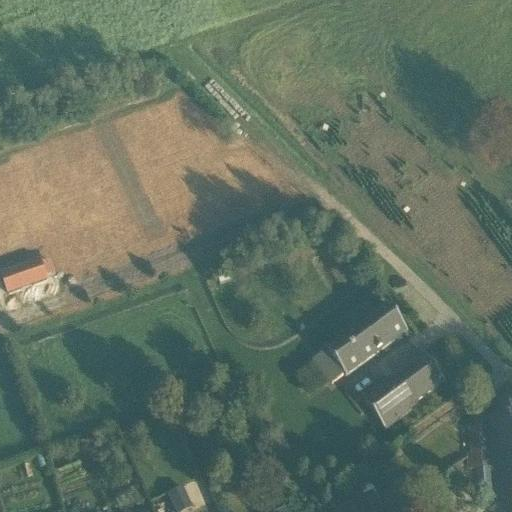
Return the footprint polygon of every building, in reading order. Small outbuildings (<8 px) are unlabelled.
[(2,274),(8,295),(47,282),(41,262),(2,274)] [(387,305),(325,351),(345,378),(407,333),(387,305)] [(425,358),(373,396),(374,397),(375,397),(394,424),(410,412),(408,409),(444,383),(425,358)] [(492,469),(511,467),(511,401),(487,404),(489,427),(468,429),(470,454),(466,454),(468,471),(492,469)] [(511,511),(511,467),(492,469),(495,511),(511,511)] [(370,481),(330,504),(333,511),(381,511),(383,511),(370,481)]
